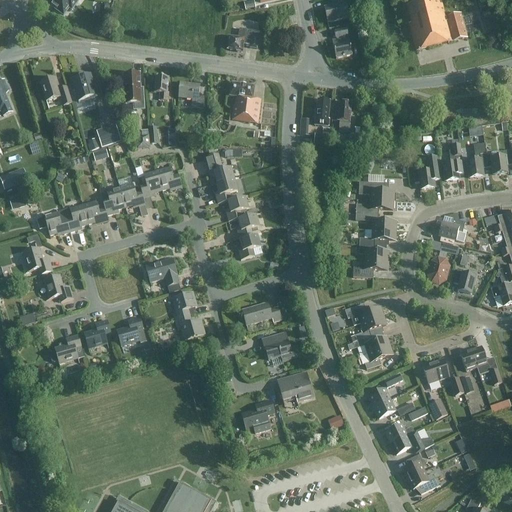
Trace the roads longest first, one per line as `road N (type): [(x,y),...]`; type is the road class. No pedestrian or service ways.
road 1 (residential): [(398,511),(347,404),(301,273)]
road 2 (tertiary): [(51,47),(295,75)]
road 3 (tertiary): [(511,63),(425,83),(312,78)]
road 4 (residential): [(301,273),(288,162),(295,75)]
road 5 (residential): [(414,294),(408,252),(425,214),(511,198)]
road 6 (residential): [(99,310),(84,256),(194,224)]
road 7 (residential): [(481,317),(464,338),(420,352),(409,343),(397,303),(414,294)]
